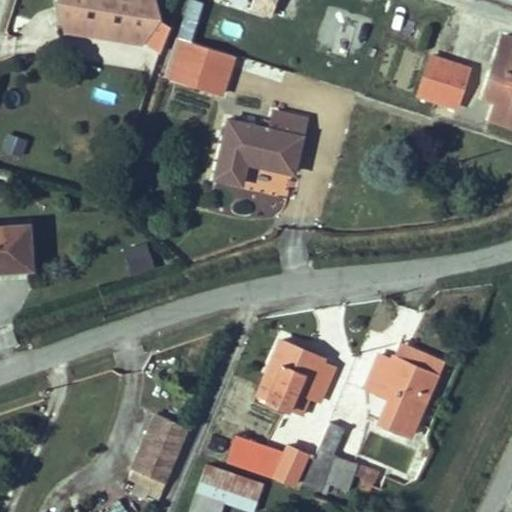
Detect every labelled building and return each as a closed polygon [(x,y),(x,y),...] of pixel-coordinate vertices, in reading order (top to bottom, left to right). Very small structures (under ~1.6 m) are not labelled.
[(154,0),(54,0),(54,1),(65,29),(143,42),(161,18),(154,0)] [(252,0),(250,8),(270,15),(274,0),(252,0)] [(177,36),(191,41),(197,22),(183,17),(177,36)] [(511,35),(502,32),(481,98),(494,102),(488,119),(511,126),(511,35)] [(236,55),(191,41),(177,36),(165,75),(223,94),(236,55)] [(86,39),(83,58),(106,61),(108,42),(86,39)] [(471,68),(430,55),(417,95),(458,108),(471,68)] [(226,117),(212,178),(243,185),(248,164),(295,174),(308,119),(271,111),(267,127),(226,117)] [(5,147),(19,152),(22,144),(8,139),(5,147)] [(0,225),(0,269),(31,268),(28,224),(0,225)] [(131,275),(154,267),(149,253),(126,260),(131,275)] [(278,337),(254,395),(303,416),(310,399),(321,403),(337,367),(325,362),(327,358),(278,337)] [(377,352),(362,388),(387,399),(376,422),(412,438),(445,360),(400,340),(394,354),(391,353),(388,357),(377,352)] [(188,427),(153,412),(130,467),(133,468),(129,478),(161,491),(188,427)] [(329,422),(303,484),(326,494),(330,485),(348,490),(354,474),(363,478),(359,488),(369,492),(379,471),(334,454),(344,429),(329,422)] [(212,425),(201,450),(227,459),(234,435),(212,425)] [(234,435),(227,459),(272,478),(273,475),(294,483),(306,455),(286,446),(283,452),(234,435)] [(424,447),(420,455),(427,458),(430,451),(424,447)] [(206,462),(196,491),(253,511),(264,483),(206,462)] [(253,511),(196,491),(188,511),(253,511)]
